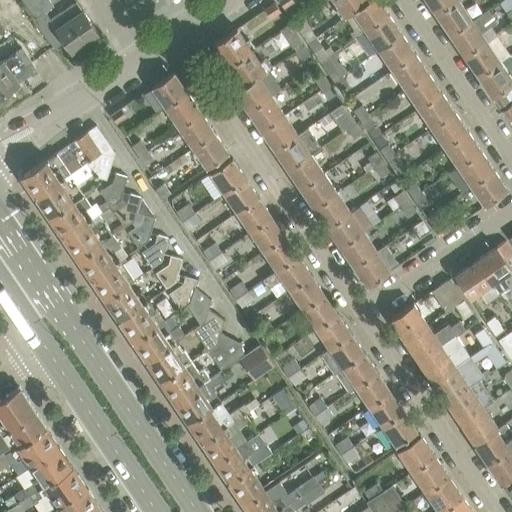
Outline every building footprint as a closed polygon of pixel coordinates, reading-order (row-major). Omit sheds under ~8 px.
[(22,0),(34,18),(45,11),(53,5),(49,0),(22,0)] [(334,0),(345,15),(353,10),(353,11),(368,0),(334,0)] [(368,0),(353,11),(366,30),(389,15),(379,0),(368,0)] [(427,0),(436,13),(455,0),(427,0)] [(455,0),(436,13),(450,34),(472,19),(458,0),(455,0)] [(45,11),(34,18),(53,46),(54,47),(64,40),(72,51),(75,49),(77,52),(86,45),(84,43),(99,33),(97,30),(83,9),(82,10),(76,1),(50,19),(45,11)] [(280,10),(275,2),(265,9),(270,17),(280,10)] [(301,14),(293,20),(298,27),(306,22),(301,14)] [(402,34),(389,15),(366,30),(379,49),(402,34)] [(450,34),(464,55),(486,40),(472,19),(450,34)] [(298,27),(303,34),(311,29),(306,22),(298,27)] [(281,29),(286,36),(294,30),(289,23),(281,29)] [(213,44),(228,65),(252,49),(237,28),(213,44)] [(316,36),(311,29),(303,34),(307,42),(316,36)] [(290,43),(299,37),(294,30),(286,36),(290,43)] [(402,34),(379,49),(393,69),(415,53),(402,34)] [(322,46),(316,36),(307,42),(314,52),(322,46)] [(299,37),(290,43),(295,50),(304,44),(299,37)] [(464,55),(479,75),(500,61),(486,40),(464,55)] [(310,54),(304,44),(295,50),(302,60),(310,54)] [(0,93),(36,69),(31,61),(22,47),(0,61),(0,93)] [(252,49),(228,65),(241,86),(235,90),(235,91),(259,75),(258,74),(265,69),(252,49)] [(429,73),(415,53),(393,69),(406,88),(429,73)] [(511,77),(500,61),(479,75),(500,106),(510,99),(504,90),(511,84),(511,77)] [(327,70),(334,80),(342,75),(335,65),(327,70)] [(174,71),(152,86),(166,106),(187,91),(174,71)] [(315,79),(322,89),(330,83),(323,73),(315,79)] [(429,73),(406,88),(419,107),(442,92),(429,73)] [(235,91),(248,110),(272,94),(259,75),(235,91)] [(349,85),(342,75),(334,80),(340,90),(349,85)] [(337,93),(330,83),(322,89),(328,99),(337,93)] [(201,112),(187,91),(166,106),(179,126),(201,112)] [(455,112),(442,92),(419,107),(432,127),(455,112)] [(272,94),(248,110),(262,130),(285,114),(272,94)] [(362,104),(353,109),(360,119),(368,114),(362,104)] [(511,104),(503,111),(509,121),(511,118),(511,104)] [(127,116),(121,107),(111,114),(112,116),(117,122),(127,116)] [(201,112),(179,126),(193,147),(215,132),(201,112)] [(341,118),(348,128),(356,122),(349,112),(341,118)] [(432,127),(445,146),(468,131),(455,112),(432,127)] [(262,130),(275,149),(298,133),(285,114),(262,130)] [(375,124),(368,114),(360,119),(367,129),(375,124)] [(363,132),(356,122),(348,128),(355,137),(363,132)] [(87,130),(102,151),(111,145),(96,124),(87,130)] [(72,152),(81,166),(102,151),(87,130),(75,139),(80,147),(72,152)] [(481,150),(468,131),(445,146),(458,166),(481,150)] [(198,173),(207,167),(229,152),(215,132),(193,147),(185,152),(198,173)] [(298,133),(275,149),(288,168),(311,153),(298,133)] [(138,155),(146,149),(140,140),(132,145),(138,155)] [(380,148),(386,158),(395,152),(388,142),(380,148)] [(111,145),(102,151),(81,166),(70,173),(35,197),(49,217),(83,193),(83,192),(76,182),(91,171),(95,177),(97,175),(107,179),(116,152),(111,145)] [(146,149),(138,155),(144,164),(152,158),(146,149)] [(494,170),(481,150),(458,166),(472,185),(494,170)] [(368,157),(374,167),(383,161),(376,151),(368,157)] [(56,152),(21,176),(35,197),(70,173),(56,152)] [(408,172),(395,152),(386,158),(400,177),(408,172)] [(288,168),(301,188),(324,172),(311,153),(288,168)] [(245,177),(232,157),(210,172),(223,191),(245,177)] [(389,171),(383,161),(374,167),(381,176),(389,171)] [(494,170),(472,185),(485,205),(508,189),(494,170)] [(324,172),(301,188),(314,207),(337,191),(324,172)] [(103,210),(111,205),(114,203),(120,199),(123,191),(128,177),(116,173),(113,180),(100,189),(107,199),(99,205),(103,210)] [(258,196),(245,177),(223,191),(237,211),(258,196)] [(406,187),(413,197),(421,191),(414,181),(406,187)] [(164,182),(155,188),(162,197),(170,192),(164,182)] [(394,195),(401,205),(409,199),(402,190),(394,195)] [(130,193),(123,191),(120,199),(114,203),(117,208),(114,210),(125,226),(131,221),(134,220),(137,211),(141,197),(130,193)] [(314,207),(327,226),(350,211),(337,191),(314,207)] [(428,201),(421,191),(413,197),(420,207),(428,201)] [(83,193),(49,217),(63,237),(93,217),(86,207),(91,204),(83,193)] [(271,215),(258,196),(237,211),(250,230),(271,215)] [(416,209),(409,199),(401,205),(407,215),(416,209)] [(189,203),(177,211),(183,219),(194,211),(189,203)] [(358,205),(350,211),(327,226),(341,246),(364,230),(362,228),(370,223),(358,205)] [(134,220),(131,221),(135,226),(141,221),(144,214),(137,211),(134,220)] [(194,211),(183,219),(188,227),(200,219),(194,211)] [(427,217),(440,236),(449,229),(436,211),(427,217)] [(144,214),(141,221),(128,230),(139,246),(148,240),(155,218),(144,214)] [(250,230),(263,250),(285,235),(271,215),(250,230)] [(100,227),(93,217),(63,237),(76,258),(111,234),(104,224),(100,227)] [(413,226),(426,245),(436,239),(422,219),(413,226)] [(341,246),(354,265),(385,244),(384,244),(376,249),(364,230),(341,246)] [(111,234),(76,258),(90,278),(120,259),(114,250),(119,246),(111,234)] [(158,235),(155,242),(142,251),(152,267),(162,261),(169,239),(158,235)] [(298,254),(285,235),(263,250),(276,269),(298,254)] [(511,256),(511,249),(505,240),(477,259),(500,292),(510,285),(503,275),(511,269),(511,264),(508,259),(511,256)] [(215,241),(203,249),(209,258),(220,250),(215,241)] [(367,285),(390,270),(389,268),(397,262),(385,244),(354,265),(367,285)] [(220,250),(209,258),(214,266),(226,258),(220,250)] [(311,274),(298,254),(276,269),(263,278),(268,286),(282,277),(289,289),(311,274)] [(172,255),(169,263),(156,272),(166,288),(175,282),(183,259),(172,255)] [(120,259),(90,278),(104,299),(129,282),(133,279),(122,263),(126,260),(123,256),(120,259)] [(500,292),(477,259),(454,274),(470,298),(479,292),(486,302),(500,292)] [(324,292),(311,274),(289,289),(302,307),(324,292)] [(192,294),(194,288),(197,280),(186,276),(183,284),(170,293),(180,308),(185,305),(189,302),(192,294)] [(446,312),(456,305),(464,300),(449,278),(431,290),(446,312)] [(241,281),(229,289),(235,297),(247,289),(241,281)] [(129,282),(104,299),(119,320),(148,300),(141,290),(136,293),(129,282)] [(203,323),(208,309),(211,300),(194,288),(192,294),(189,302),(185,305),(199,326),(203,323)] [(247,289),(235,297),(241,305),(252,297),(247,289)] [(337,312),(324,292),(302,307),(315,326),(337,312)] [(155,310),(148,300),(119,320),(132,340),(163,320),(156,310),(155,310)] [(464,300),(456,305),(463,315),(464,317),(472,312),(464,300)] [(413,303),(390,318),(405,340),(428,324),(413,303)] [(199,326),(194,329),(208,350),(217,344),(217,343),(227,336),(221,333),(224,322),(225,321),(208,309),(203,323),(199,326)] [(315,326),(329,346),(350,331),(337,312),(315,326)] [(486,321),(495,334),(498,339),(510,332),(506,327),(504,328),(495,315),(493,316),(486,321)] [(164,319),(163,320),(132,340),(146,361),(177,340),(185,334),(178,324),(171,330),(164,319)] [(267,319),(255,327),(261,335),(272,327),(267,319)] [(428,324),(405,340),(418,360),(442,345),(457,334),(466,328),(461,320),(451,326),(448,322),(433,332),(428,324)] [(272,327),(261,335),(266,343),(278,336),(272,327)] [(484,328),(475,334),(484,346),(492,341),(484,328)] [(511,330),(510,332),(498,339),(511,357),(511,330)] [(350,331),(329,346),(320,352),(333,372),(335,371),(364,351),(350,331)] [(442,345),(418,360),(433,381),(456,365),(471,355),(457,334),(442,345)] [(217,344),(208,350),(222,370),(240,358),(245,354),(241,342),(227,336),(217,343),(217,344)] [(177,340),(146,361),(160,382),(191,361),(184,351),(177,340)] [(456,365),(433,381),(446,402),(470,386),(485,375),(475,361),(488,353),(497,367),(506,361),(492,341),(484,346),(471,355),(456,365)] [(254,379),(275,365),(260,343),(245,354),(240,358),(254,379)] [(377,371),(364,351),(335,371),(348,390),(377,371)] [(293,358),(281,366),(287,374),(299,366),(293,358)] [(174,402),(205,381),(210,378),(203,368),(198,371),(191,361),(160,382),(174,402)] [(299,366),(287,374),(293,382),(304,375),(299,366)] [(511,388),(511,387),(511,369),(511,368),(502,374),(511,388)] [(377,371),(348,390),(345,392),(358,412),(368,405),(390,390),(377,371)] [(189,423),(210,409),(221,401),(214,390),(216,389),(214,385),(224,379),(219,372),(210,378),(205,381),(174,402),(189,423)] [(470,386),(446,402),(461,422),(484,406),(495,399),(480,379),(470,386)] [(6,395),(0,399),(0,457),(5,454),(11,450),(46,426),(19,386),(6,395)] [(285,415),(297,407),(283,387),(272,395),(285,415)] [(404,410),(390,390),(368,405),(382,425),(404,410)] [(223,428),(245,413),(259,403),(254,396),(245,402),(229,413),(221,401),(210,409),(189,423),(202,442),(223,428)] [(320,397),(308,405),(314,413),(325,406),(320,397)] [(331,414),(325,406),(314,413),(319,422),(331,414)] [(484,406),(461,422),(475,443),(498,427),(484,406)] [(382,425),(396,445),(418,430),(404,410),(382,425)] [(223,428),(202,442),(215,462),(247,440),(248,440),(239,428),(251,420),(245,413),(223,428)] [(498,427),(475,443),(489,463),(511,447),(511,430),(506,422),(498,427)] [(46,426),(11,450),(17,459),(24,454),(31,465),(60,446),(46,426)] [(411,469),(434,454),(420,433),(397,449),(411,469)] [(346,437),(335,445),(340,453),(352,445),(346,437)] [(255,451),(247,440),(215,462),(228,481),(249,466),(259,459),(272,451),(267,443),(255,451)] [(357,453),(352,445),(340,453),(346,461),(357,453)] [(24,487),(13,494),(18,502),(29,495),(38,489),(73,466),(60,446),(31,465),(39,476),(24,487)] [(511,447),(489,463),(502,483),(511,475),(511,447)] [(272,451),(259,459),(264,467),(277,458),(272,451)] [(5,454),(0,457),(0,468),(10,461),(5,454)] [(448,475),(434,454),(411,469),(425,490),(448,475)] [(73,466),(38,489),(42,495),(38,498),(39,499),(47,511),(57,504),(71,494),(73,497),(88,488),(86,485),(73,466)] [(249,466),(228,481),(241,501),(242,503),(264,488),(263,486),(249,466)] [(322,469),(314,475),(319,482),(327,477),(322,469)] [(264,488),(242,503),(244,504),(248,511),(274,511),(319,482),(314,475),(287,493),(278,481),(265,489),(264,488)] [(462,496),(448,475),(425,490),(439,511),(462,496)] [(364,489),(370,497),(383,488),(377,480),(364,489)] [(319,482),(274,511),(296,511),(295,509),(305,502),(306,503),(324,491),(319,482)] [(370,497),(365,500),(369,505),(373,511),(389,511),(401,504),(388,485),(383,488),(370,497)] [(59,507),(51,511),(94,511),(101,508),(88,488),(73,497),(71,494),(57,504),(59,507)] [(13,494),(3,501),(8,509),(18,502),(13,494)] [(29,495),(18,502),(23,509),(24,509),(34,502),(29,495)] [(473,511),(462,496),(439,511),(473,511)]
